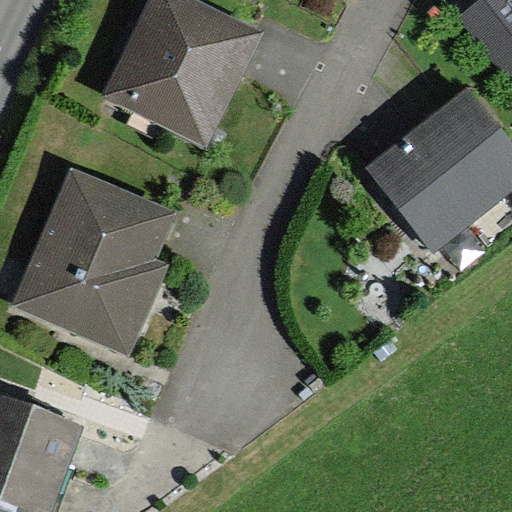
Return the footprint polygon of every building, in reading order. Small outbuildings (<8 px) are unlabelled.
[(151,0),(103,98),(210,151),(266,38),(189,0),(151,0)] [(511,0),(484,0),(458,21),(511,88),(511,0)] [(511,150),(460,91),(364,174),(437,257),(511,192),(511,150)] [(178,218),(69,170),(7,312),(131,365),(171,272),(157,266),(178,218)] [(0,407),(0,508),(10,511),(55,511),(83,438),(0,407)]
